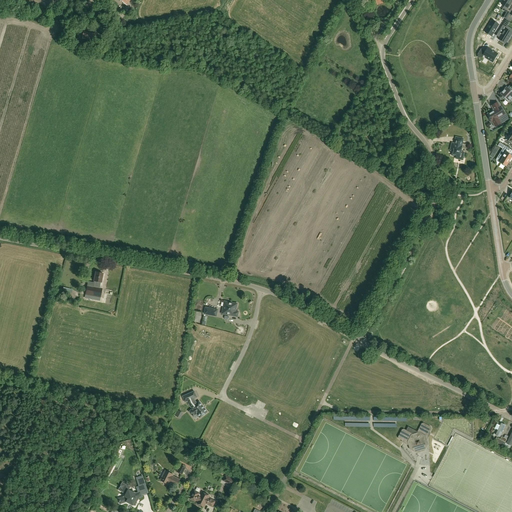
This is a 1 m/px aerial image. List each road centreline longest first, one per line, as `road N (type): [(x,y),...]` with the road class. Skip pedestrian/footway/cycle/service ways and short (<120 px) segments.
road 1 (residential): [(358,341),(417,241),(434,194),(431,153),(403,115),(382,54),(412,0)]
road 2 (unclassified): [(261,289),(0,238)]
road 3 (residential): [(511,417),(358,341)]
road 4 (residential): [(261,289),(247,344),(220,396),(263,420)]
